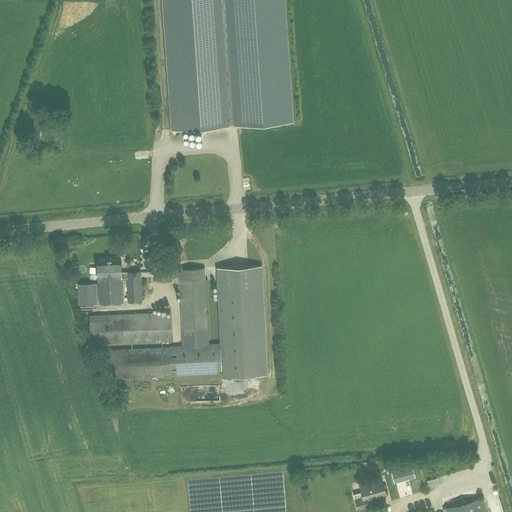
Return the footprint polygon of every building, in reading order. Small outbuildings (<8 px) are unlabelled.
[(230,125),(234,124),(225,0),(162,0),(171,130),(230,126),(230,125)] [(293,121),(284,0),(225,0),(234,124),(235,125),(293,121)] [(52,113),(36,110),(32,135),(48,139),(52,113)] [(100,303),(124,302),(123,280),(128,279),(129,301),(143,301),(141,271),(122,272),(121,258),(98,259),(100,303)] [(209,343),(205,268),(179,269),(183,346),(172,347),(172,348),(110,351),(107,351),(109,379),(112,379),(173,376),(222,373),(222,376),(268,374),(262,265),(217,267),(221,343),(209,343)] [(96,282),(79,283),(80,303),(97,303),(96,282)] [(173,341),(171,312),(90,316),(91,344),(173,341)] [(415,476),(411,460),(399,464),(403,479),(415,476)] [(372,499),(387,495),(382,478),(360,485),(362,492),(353,494),(358,510),(374,505),(372,499)] [(487,511),(484,498),(444,509),(445,511),(487,511)]
